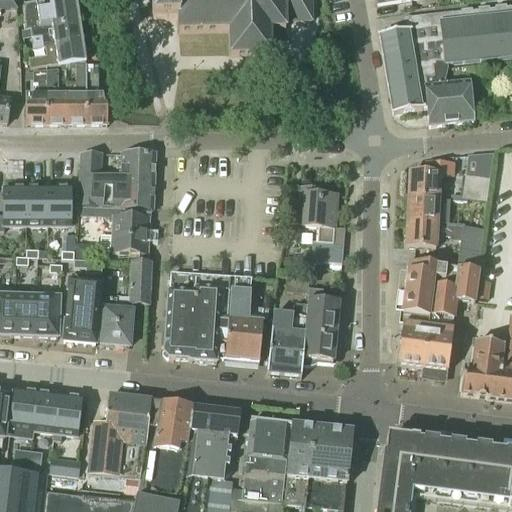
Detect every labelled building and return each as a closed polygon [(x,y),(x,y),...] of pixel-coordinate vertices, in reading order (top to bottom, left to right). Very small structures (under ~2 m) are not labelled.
[(0,0),(0,12),(17,12),(17,0),(0,0)] [(177,34),(178,34),(230,33),(231,59),(271,58),(271,47),(280,47),(280,33),(286,33),(286,25),(313,24),(312,0),(152,0),(152,24),(177,24),(177,34)] [(376,0),(378,9),(425,0),(424,0),(376,0)] [(36,5),(23,7),(23,25),(24,33),(80,24),(78,4),(37,10),(36,5)] [(461,16),(453,17),(405,23),(406,35),(380,39),(393,117),(422,112),(422,111),(427,110),(425,90),(439,88),(436,68),(447,66),(447,69),(511,61),(511,8),(461,14),(461,16)] [(80,24),(24,33),(24,34),(30,33),(31,41),(32,52),(42,50),(44,50),(83,44),(82,33),(80,24)] [(45,59),(29,61),(29,65),(30,72),(65,67),(86,64),(83,44),(44,50),(45,59)] [(65,87),(65,98),(66,98),(66,129),(85,128),(86,71),(75,70),(75,87),(65,87)] [(104,97),(98,97),(98,71),(86,71),(85,128),(107,128),(107,111),(104,97)] [(57,88),(57,74),(46,75),(46,129),(66,129),(66,98),(65,98),(55,98),(55,88),(57,88)] [(39,98),(25,98),(25,129),(46,129),(46,75),(32,77),(33,88),(39,88),(39,98)] [(429,131),(474,126),(469,85),(439,88),(425,90),(427,110),(427,111),(429,131)] [(0,127),(6,128),(9,101),(0,100),(0,127)] [(100,177),(101,158),(82,158),(79,211),(111,212),(111,190),(99,189),(100,177)] [(155,191),(156,158),(122,158),(121,177),(100,177),(99,189),(111,190),(155,191)] [(426,168),(425,177),(410,176),(409,202),(438,203),(439,181),(451,182),(452,169),(426,168)] [(462,202),(474,204),(477,181),(465,180),(462,202)] [(486,205),(489,183),(477,181),(474,204),(486,205)] [(111,212),(120,212),(139,213),(154,214),(155,191),(111,190),(111,212)] [(0,220),(0,236),(3,237),(3,231),(25,231),(25,192),(3,192),(3,221),(0,220)] [(25,192),(25,231),(47,231),(47,192),(25,192)] [(342,251),(344,236),(334,235),(337,201),(323,200),(323,194),(301,192),(299,215),(304,215),(303,231),(317,233),(316,248),(342,251)] [(48,193),(47,231),(70,231),(70,193),(48,193)] [(409,202),(407,227),(437,228),(437,227),(438,203),(409,202)] [(139,213),(120,212),(111,212),(77,211),(77,220),(113,221),(112,256),(148,257),(149,222),(138,222),(139,213)] [(435,253),(436,242),(449,242),(449,245),(461,246),(457,273),(477,276),(482,234),(463,231),(463,229),(437,227),(437,228),(407,227),(406,252),(435,253)] [(341,269),(342,251),(316,248),(312,248),(310,266),(341,269)] [(25,254),(25,263),(28,263),(37,263),(37,262),(38,255),(25,254)] [(15,262),(15,270),(27,271),(28,263),(25,263),(15,262)] [(304,275),(306,265),(295,263),(293,274),(304,275)] [(73,265),(73,273),(85,273),(85,278),(101,279),(101,266),(73,265)] [(104,313),(101,348),(113,349),(114,353),(122,353),(125,350),(129,350),(132,315),(131,315),(132,308),(149,309),(151,266),(131,265),(129,307),(116,306),(116,302),(106,301),(105,313),(104,313)] [(426,268),(410,267),(403,317),(428,321),(433,289),(454,292),(457,273),(426,268)] [(49,270),(49,278),(61,278),(61,271),(49,270)] [(458,293),(457,305),(473,307),(477,276),(457,273),(454,292),(458,293)] [(215,369),(216,364),(225,364),(228,327),(226,326),(230,281),(170,279),(170,288),(168,288),(163,353),(163,360),(167,364),(188,366),(188,367),(215,369)] [(268,314),(249,312),(252,282),(230,281),(226,326),(228,327),(225,364),(259,368),(263,323),(267,324),(268,314)] [(306,297),(307,283),(287,282),(286,296),(306,297)] [(68,287),(63,340),(75,341),(74,348),(94,350),(94,348),(100,290),(68,287)] [(489,289),(480,287),(477,303),(487,304),(489,289)] [(433,289),(428,321),(427,331),(428,332),(423,373),(448,376),(457,305),(458,293),(454,292),(433,289)] [(333,367),(339,302),(322,301),(322,295),(307,294),(306,309),(305,321),(297,382),(302,383),(302,370),(305,369),(308,368),(311,367),(314,364),(316,362),(322,362),(325,364),(325,366),(333,367)] [(0,295),(0,340),(14,341),(15,302),(15,297),(15,296),(0,295)] [(34,303),(33,342),(57,342),(58,298),(35,297),(34,303)] [(15,302),(14,341),(33,342),(34,303),(15,302)] [(272,318),(267,368),(266,378),(297,382),(305,321),(306,309),(293,308),(292,320),(272,318)] [(397,369),(423,373),(428,332),(427,331),(428,321),(403,317),(402,327),(403,328),(397,369)] [(511,321),(510,322),(507,343),(502,342),(498,346),(497,350),(475,347),(471,373),(465,372),(464,377),(461,376),(461,381),(464,381),(461,399),(511,406),(511,321)] [(14,395),(9,440),(32,443),(33,436),(38,398),(14,395)] [(0,398),(0,441),(3,442),(9,400),(0,398)] [(38,398),(33,436),(53,439),(58,400),(38,398)] [(53,439),(52,446),(60,447),(61,439),(76,441),(80,403),(58,400),(53,439)] [(92,429),(86,482),(140,487),(144,465),(146,452),(151,408),(151,406),(108,401),(106,423),(105,430),(92,429)] [(190,435),(193,413),(151,408),(146,452),(144,465),(140,487),(137,508),(135,511),(180,511),(186,482),(192,436),(190,435)] [(228,511),(239,418),(193,413),(190,435),(192,436),(186,482),(180,511),(228,511)] [(250,426),(245,478),(241,506),(281,509),(284,479),(288,446),(291,447),(293,431),(250,426)] [(291,447),(284,510),(299,511),(304,511),(314,433),(293,431),(291,447)] [(304,511),(342,511),(345,490),(347,490),(351,437),(314,433),(304,511)] [(511,511),(511,473),(508,473),(509,464),(508,464),(508,459),(505,458),(491,457),(491,455),(489,454),(489,456),(465,453),(465,451),(463,451),(462,453),(438,450),(439,448),(436,448),(436,449),(412,446),(412,444),(410,444),(410,446),(389,443),(389,447),(386,469),(384,469),(378,511),(511,511)] [(13,462),(11,473),(27,476),(28,464),(13,462)] [(28,464),(27,476),(39,477),(40,465),(28,464)] [(66,466),(65,480),(77,481),(79,468),(66,466)] [(0,511),(27,511),(32,482),(0,478),(0,511)] [(44,499),(42,511),(135,511),(137,508),(84,503),(44,499)]
